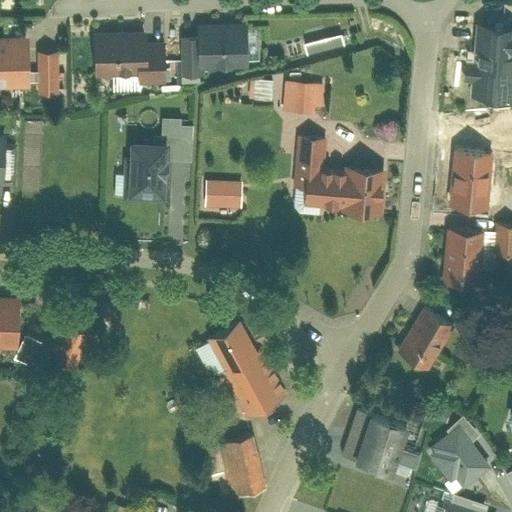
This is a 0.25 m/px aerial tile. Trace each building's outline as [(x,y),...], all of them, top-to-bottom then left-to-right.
[(194,29),(179,30),(180,70),(202,69),(202,63),(245,62),(244,18),(194,19),(194,29)] [(511,22),(474,21),(470,90),(510,92),(511,66),(511,22)] [(90,26),(90,69),(134,68),(134,76),(162,76),(162,36),(141,36),(141,25),(90,26)] [(24,30),(0,31),(0,80),(25,80),(24,30)] [(55,42),(34,43),(35,85),(56,84),(55,42)] [(270,75),(252,74),(252,94),(270,95),(270,75)] [(323,78),(284,75),(281,105),(311,108),(312,100),(321,101),(323,78)] [(496,110),(459,106),(456,133),(493,137),(496,110)] [(164,134),(163,153),(189,154),(190,118),(179,117),(179,112),(159,111),(158,128),(149,128),(149,133),(164,134)] [(0,179),(11,179),(11,141),(2,141),(2,132),(0,131),(0,179)] [(149,133),(125,133),(123,171),(116,171),(115,196),(157,197),(157,189),(162,189),(163,153),(164,134),(149,133)] [(324,137),(294,134),(289,200),(381,207),(384,162),(323,158),(324,137)] [(454,142),(448,199),(481,203),(487,145),(454,142)] [(202,176),(201,203),(230,203),(230,176),(202,176)] [(511,219),(494,217),(491,247),(511,248),(511,219)] [(447,220),(440,277),(473,281),(480,224),(447,220)] [(0,341),(15,342),(17,292),(0,291),(0,341)] [(421,306),(399,348),(424,362),(446,320),(421,306)] [(243,316),(207,332),(243,412),(280,395),(243,316)] [(466,334),(456,352),(474,361),(483,344),(466,334)] [(355,405),(340,451),(389,467),(394,454),(412,460),(416,446),(399,441),(405,421),(355,405)] [(457,419),(469,435),(478,429),(461,409),(444,423),(446,426),(457,419)] [(459,482),(488,462),(469,435),(457,419),(446,426),(428,439),(432,444),(427,448),(447,476),(453,473),(459,482)] [(251,436),(221,443),(233,489),(263,482),(251,436)] [(443,496),(483,509),(486,500),(442,486),(439,495),(443,496)] [(443,496),(437,511),(491,511),(483,509),(443,496)] [(115,497),(110,511),(140,511),(142,505),(115,497)]
